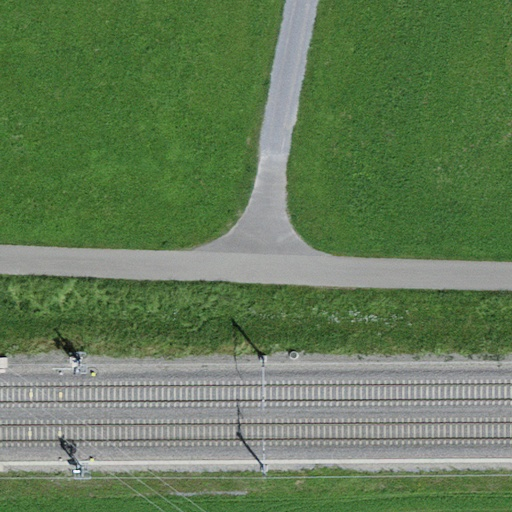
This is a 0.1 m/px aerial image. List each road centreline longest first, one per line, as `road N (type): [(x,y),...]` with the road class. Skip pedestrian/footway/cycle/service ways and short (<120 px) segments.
road 1 (track): [(511,275),(0,264)]
road 2 (track): [(260,270),(264,206),(304,0)]
